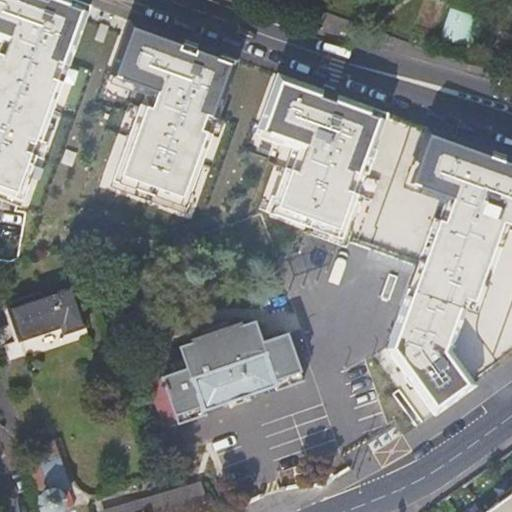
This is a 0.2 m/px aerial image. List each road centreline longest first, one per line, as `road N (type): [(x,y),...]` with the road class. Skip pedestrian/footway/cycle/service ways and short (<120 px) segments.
road 1 (secondary): [(347,511),(420,479),(511,417)]
road 2 (secondary): [(511,121),(339,53)]
road 3 (secondary): [(511,100),(339,53)]
road 4 (secondary): [(339,53),(190,0)]
